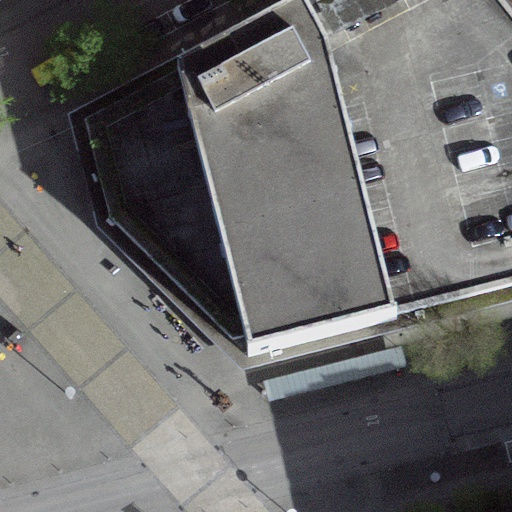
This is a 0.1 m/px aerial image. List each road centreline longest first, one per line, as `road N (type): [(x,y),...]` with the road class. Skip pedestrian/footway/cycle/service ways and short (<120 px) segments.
road 1 (residential): [(71,511),(439,419)]
road 2 (residential): [(140,0),(21,60)]
